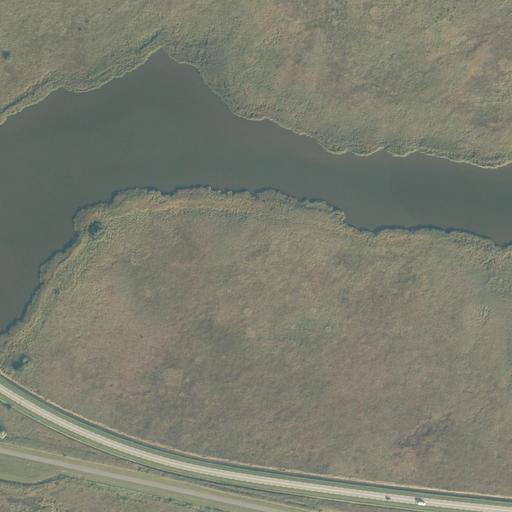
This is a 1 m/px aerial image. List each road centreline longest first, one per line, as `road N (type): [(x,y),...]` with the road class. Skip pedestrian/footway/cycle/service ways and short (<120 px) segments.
road 1 (primary): [(511,510),(210,471),(116,445),(0,388)]
road 2 (unclassified): [(278,511),(0,451)]
